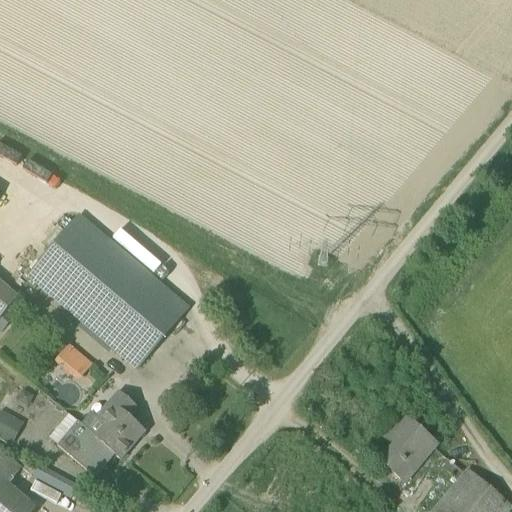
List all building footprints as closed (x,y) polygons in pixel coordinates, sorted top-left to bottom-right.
[(137,371),(189,310),(79,216),(27,277),(137,371)] [(0,320),(18,299),(0,284),(0,320)] [(70,343),(54,363),(80,383),(95,363),(70,343)] [(68,417),(115,457),(121,462),(144,434),(128,420),(136,410),(117,394),(96,419),(105,427),(95,439),(68,416),(68,417)] [(19,424),(0,413),(0,439),(9,444),(19,424)] [(115,457),(68,417),(48,440),(95,480),(115,457)] [(380,463),(405,484),(436,446),(402,418),(390,433),(399,441),(380,463)] [(7,487),(22,470),(15,464),(0,451),(0,511),(33,511),(35,511),(7,487)] [(15,464),(22,470),(30,477),(39,466),(24,453),(15,464)] [(508,511),(511,509),(467,472),(433,511),(508,511)]
